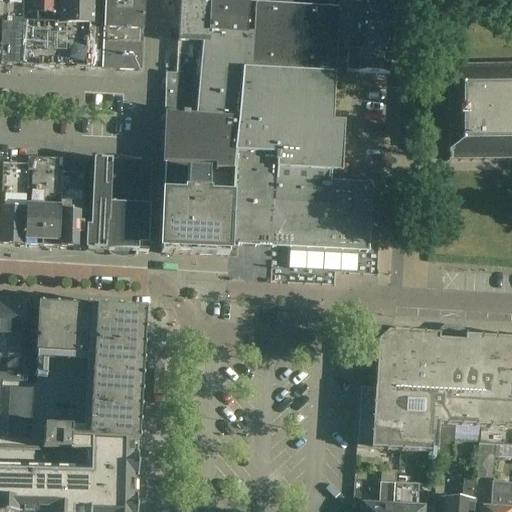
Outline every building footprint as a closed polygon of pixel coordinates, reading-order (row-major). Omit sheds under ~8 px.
[(94,36),(95,0),(57,0),(57,23),(22,23),(23,0),(2,0),(3,4),(1,31),(0,63),(0,66),(21,67),(21,68),(58,69),(90,70),(94,36)] [(56,0),(28,0),(28,15),(56,16),(56,0)] [(95,0),(94,36),(90,70),(140,73),(144,0),(95,0)] [(249,0),(177,0),(177,3),(179,3),(178,42),(177,42),(177,45),(178,45),(177,55),(180,55),(204,56),(198,117),(206,118),(205,136),(228,138),(230,120),(238,121),(279,123),(276,183),(340,186),(343,125),(332,124),(334,77),(251,74),(252,50),(244,50),(249,0)] [(249,0),(244,50),(252,50),(251,74),(335,77),(335,74),(339,1),(326,0),(249,0)] [(326,0),(339,1),(335,74),(358,74),(358,75),(389,77),(393,0),(326,0)] [(162,164),(164,164),(215,167),(215,171),(234,172),(238,121),(230,120),(228,138),(205,136),(206,118),(198,117),(204,56),(180,55),(177,55),(176,77),(166,76),(166,73),(165,115),(162,164)] [(447,118),(448,163),(511,162),(511,67),(447,69),(447,118)] [(229,249),(231,249),(231,246),(237,247),(367,254),(371,187),(340,186),(276,183),(279,123),(238,121),(234,172),(229,249)] [(28,248),(40,249),(44,161),(27,160),(27,168),(2,167),(0,210),(0,246),(25,248),(29,173),(37,174),(37,181),(31,181),(31,204),(35,204),(35,208),(30,208),(28,248)] [(61,162),(44,161),(40,249),(59,250),(61,162)] [(62,162),(61,162),(59,250),(80,251),(83,182),(84,162),(62,161),(62,162)] [(111,161),(111,163),(111,164),(108,226),(107,226),(105,252),(107,252),(107,253),(137,255),(137,247),(147,247),(151,163),(111,161)] [(86,229),(85,252),(107,253),(107,252),(105,252),(107,226),(108,226),(111,164),(111,163),(93,162),(90,229),(86,229)] [(229,249),(234,172),(215,171),(215,167),(164,164),(160,256),(228,259),(229,249)] [(328,257),(328,275),(362,276),(363,257),(328,257)] [(0,383),(22,384),(26,305),(12,304),(12,303),(0,302),(0,383)] [(0,451),(69,453),(69,442),(136,446),(138,443),(138,444),(138,442),(138,441),(137,441),(139,414),(139,413),(140,413),(140,411),(140,410),(139,410),(141,383),(141,382),(142,382),(142,380),(141,380),(141,379),(142,352),(143,352),(143,351),(143,349),(144,321),(145,321),(145,320),(145,319),(145,318),(144,318),(144,313),(134,312),(133,312),(133,311),(132,311),(132,312),(131,312),(104,311),(104,310),(103,310),(101,310),(100,310),(73,309),(73,308),(72,308),(70,308),(69,308),(69,309),(42,307),(41,307),(41,306),(39,306),(39,307),(38,307),(37,307),(33,385),(0,383),(0,451)] [(511,341),(463,338),(463,345),(438,343),(438,337),(388,334),(377,343),(376,347),(375,365),(382,365),(381,391),(359,390),(355,451),(436,456),(438,427),(479,429),(478,446),(511,448),(511,341)] [(438,427),(436,460),(452,461),(454,428),(438,427)] [(69,442),(69,453),(0,451),(0,511),(135,511),(136,500),(135,500),(135,480),(136,480),(137,457),(136,457),(136,448),(136,446),(69,442)] [(493,481),(495,459),(511,460),(511,448),(478,446),(476,479),(493,481)] [(392,511),(394,486),(393,486),(394,471),(382,471),(381,485),(379,485),(377,507),(362,506),(361,511),(392,511)] [(463,482),(461,502),(441,500),(439,511),(472,511),(475,483),(463,482)] [(511,511),(511,485),(492,485),(490,510),(483,510),(482,511),(511,511)] [(394,486),(392,511),(422,511),(423,510),(416,510),(418,487),(394,486)]
